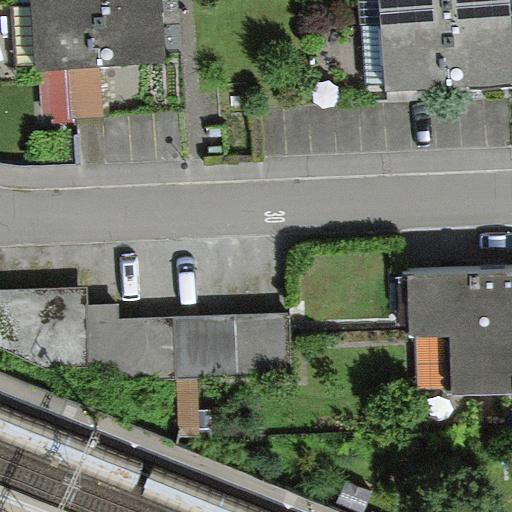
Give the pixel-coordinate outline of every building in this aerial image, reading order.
[(26,64),(156,56),(152,0),(30,0),(22,1),(26,64)] [(370,0),(372,20),(500,10),(499,0),(370,0)] [(377,84),(505,74),(500,10),(372,20),(377,84)] [(403,329),(444,328),(511,326),(511,266),(401,270),(403,329)] [(0,348),(34,364),(115,362),(116,378),(287,372),(285,312),(112,317),(112,302),(82,303),(82,285),(0,288),(0,348)] [(511,326),(444,328),(445,385),(511,383),(511,326)]
